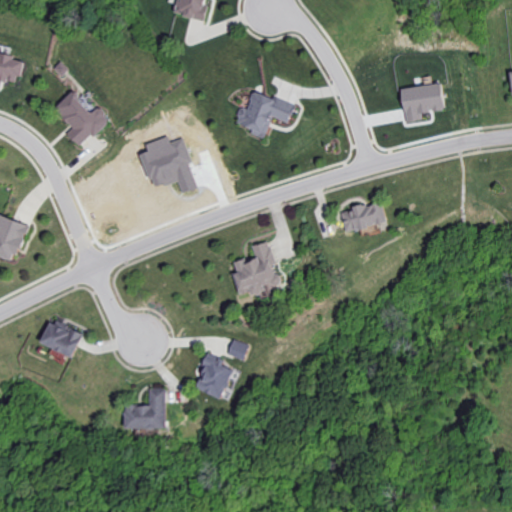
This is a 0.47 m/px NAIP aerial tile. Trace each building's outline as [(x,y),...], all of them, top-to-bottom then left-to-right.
[(206,0),(177,0),(175,14),(203,19),(206,0)] [(25,58),(0,53),(0,78),(20,83),(25,58)] [(407,122),(425,119),(424,112),(446,109),(442,83),(402,88),(407,122)] [(296,105),(256,89),(248,109),(243,107),(236,122),(253,129),(251,133),(265,139),(274,116),(289,122),(296,105)] [(111,118),(99,106),(93,112),(72,91),(56,109),(74,127),(68,134),(82,148),(111,118)] [(388,222),(383,201),(342,210),(347,232),(388,222)] [(27,224),(0,214),(0,256),(14,261),(27,224)] [(257,257),(235,261),(241,296),(267,291),(266,287),(280,285),(277,264),(276,264),(272,241),(254,245),(257,257)] [(40,344),(74,357),(83,332),(50,319),(40,344)] [(229,353),(245,360),(251,345),(235,339),(229,353)] [(197,387),(220,399),(235,371),(223,365),(226,360),(210,351),(203,364),(208,366),(197,387)] [(127,429),(168,428),(167,388),(151,388),(152,404),(126,405),(127,429)]
